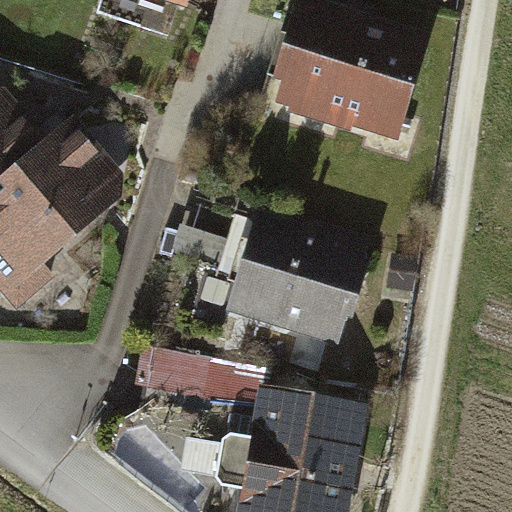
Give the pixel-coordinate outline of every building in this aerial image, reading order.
[(100,0),(97,11),(169,34),(179,2),(187,5),(188,0),(100,0)] [(432,31),(335,0),(296,0),(272,74),(281,77),(276,100),(290,104),(289,109),(352,129),(353,124),(400,139),(432,31)] [(5,86),(0,85),(0,293),(17,313),(60,276),(46,260),(122,196),(124,171),(73,111),(46,134),(5,86)] [(310,225),(260,209),(256,221),(237,215),(218,274),(236,280),(227,309),(339,344),(348,315),(353,316),(372,257),(366,255),(372,236),(312,217),(310,225)] [(272,371),(143,343),(136,383),(147,386),(144,406),(177,408),(203,411),(213,412),(229,425),(231,431),(252,434),(255,417),(230,412),(232,403),(257,408),(260,386),(270,386),(272,371)] [(347,511),(366,404),(260,386),(257,408),(255,417),(252,434),(231,431),(223,437),(217,476),(223,485),(241,488),(237,511),(347,511)]
